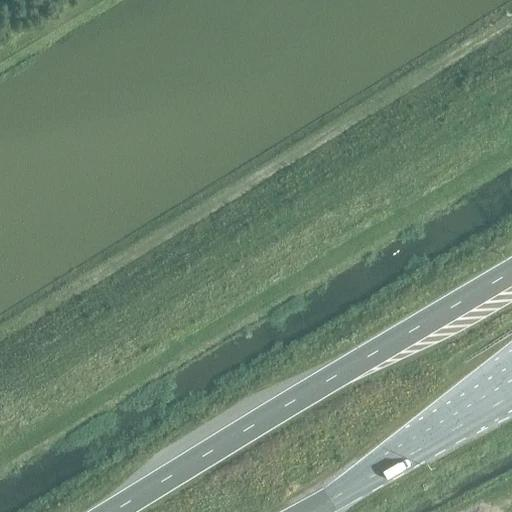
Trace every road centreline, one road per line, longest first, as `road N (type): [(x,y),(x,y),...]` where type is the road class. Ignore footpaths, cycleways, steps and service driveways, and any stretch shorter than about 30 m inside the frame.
road 1 (trunk): [(511,271),(112,511)]
road 2 (trunk): [(307,511),(511,395)]
